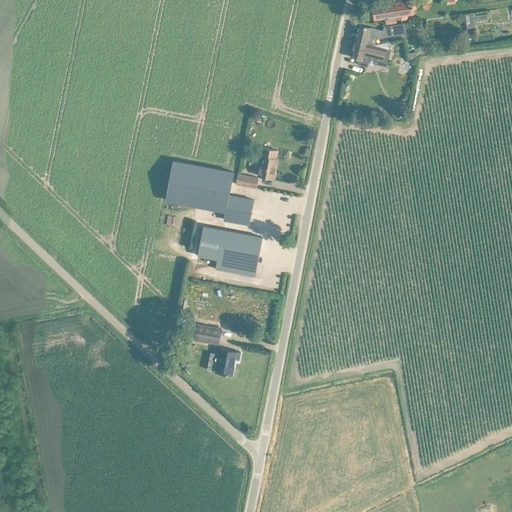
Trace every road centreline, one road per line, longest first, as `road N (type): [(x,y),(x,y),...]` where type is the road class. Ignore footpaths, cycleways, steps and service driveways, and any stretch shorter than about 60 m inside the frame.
road 1 (unclassified): [(261,458),(350,0)]
road 2 (unclassified): [(261,458),(0,214)]
